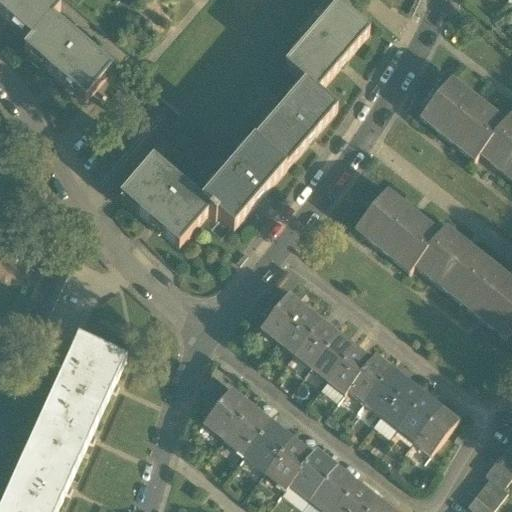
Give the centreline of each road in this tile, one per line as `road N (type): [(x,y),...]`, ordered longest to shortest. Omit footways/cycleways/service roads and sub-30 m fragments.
road 1 (residential): [(206,343),(411,511),(434,506),(480,426),(478,411),(273,251)]
road 2 (residential): [(206,343),(101,220),(0,75)]
road 3 (residential): [(273,251),(362,127),(434,0)]
road 4 (residential): [(164,459),(206,343)]
